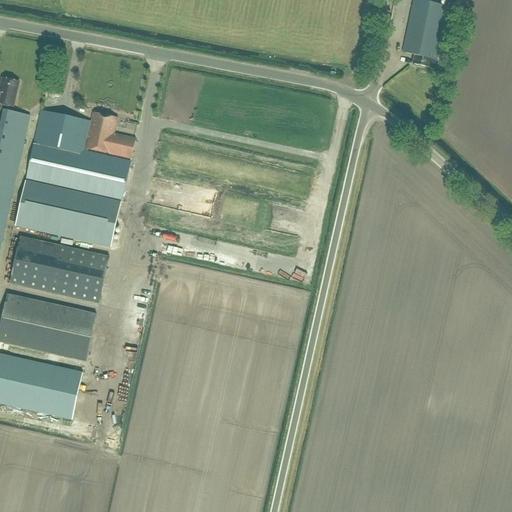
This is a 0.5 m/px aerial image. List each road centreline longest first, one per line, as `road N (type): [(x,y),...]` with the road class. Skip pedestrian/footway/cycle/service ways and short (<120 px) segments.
road 1 (unclassified): [(273,511),(366,101)]
road 2 (unclassified): [(366,101),(315,83),(0,22)]
road 3 (unclassified): [(511,227),(366,101)]
